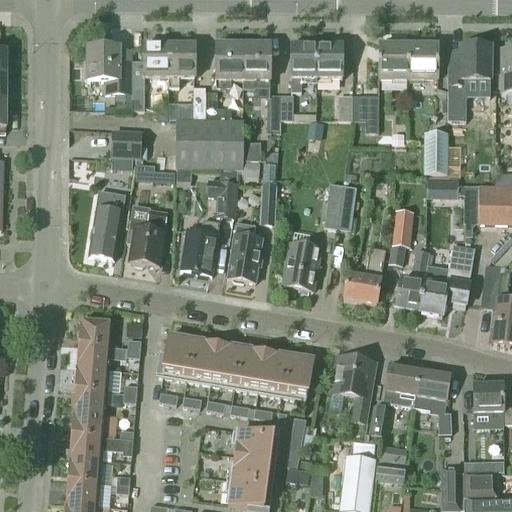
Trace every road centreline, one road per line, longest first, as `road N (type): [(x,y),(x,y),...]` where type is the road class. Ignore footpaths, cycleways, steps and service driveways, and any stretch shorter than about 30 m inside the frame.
road 1 (residential): [(147,303),(368,338),(511,372)]
road 2 (residential): [(47,287),(46,1)]
road 3 (residential): [(295,1),(46,1)]
road 4 (residential): [(30,511),(47,287)]
road 5 (residential): [(511,3),(295,1)]
road 6 (residential): [(135,492),(147,303)]
